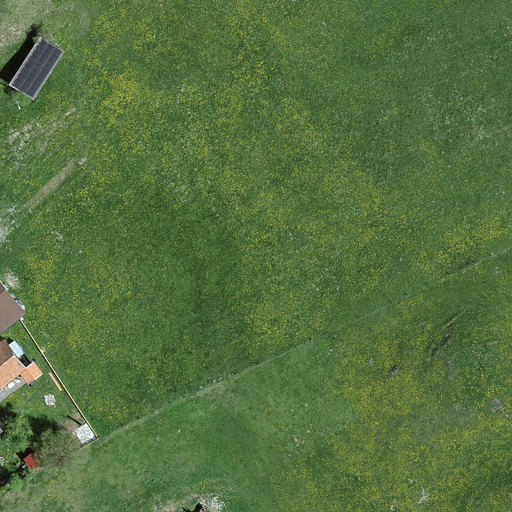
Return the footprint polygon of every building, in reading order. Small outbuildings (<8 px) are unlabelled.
[(69,50),(43,34),(13,83),(39,99),(69,50)] [(0,268),(0,329),(30,307),(0,268)] [(10,335),(0,342),(0,380),(3,384),(31,363),(10,335)] [(49,335),(40,341),(46,349),(54,343),(49,335)] [(36,450),(24,457),(31,468),(43,461),(36,450)]
